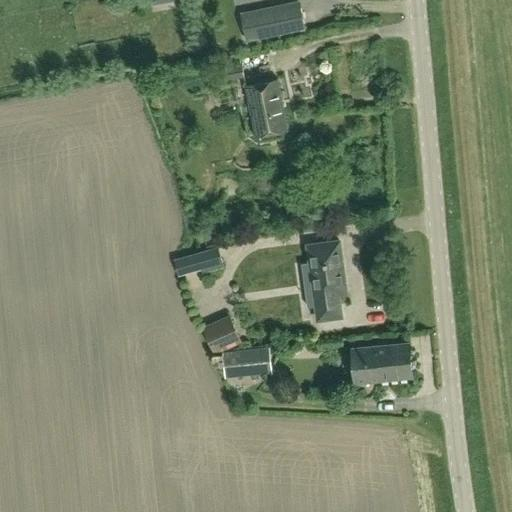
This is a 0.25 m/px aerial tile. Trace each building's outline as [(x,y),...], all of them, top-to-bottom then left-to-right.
[(306,29),(299,1),(289,3),(295,31),(306,29)] [(253,10),(241,13),(247,41),(259,39),(253,10)] [(172,46),(188,42),(181,15),(165,19),(172,46)] [(349,55),(354,91),(385,87),(379,50),(349,55)] [(288,130),(278,80),(246,86),(247,88),(248,88),(251,99),(249,100),(256,136),(288,130)] [(299,245),(268,248),(269,265),(263,265),(265,283),(271,282),(275,323),(301,320),(300,303),(306,303),(299,245)] [(173,259),(178,276),(224,264),(219,247),(173,259)] [(230,316),(202,327),(214,354),(242,342),(239,333),(247,330),(241,316),(232,320),(230,316)] [(317,352),(344,349),(343,333),(316,336),(317,352)] [(355,382),(412,377),(409,342),(352,347),(355,382)] [(222,352),(225,376),(225,378),(272,373),(269,347),(222,352)] [(377,407),(397,408),(397,396),(377,395),(377,407)]
